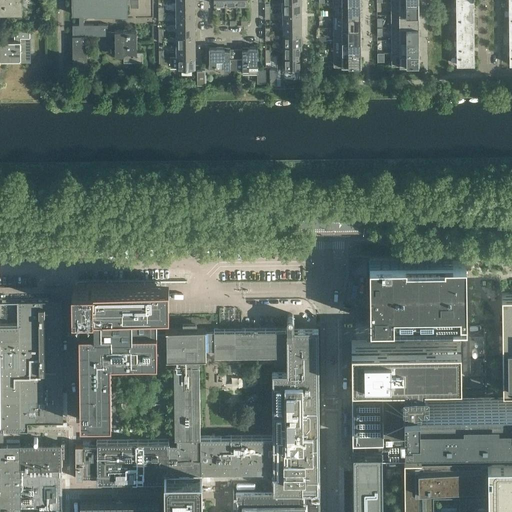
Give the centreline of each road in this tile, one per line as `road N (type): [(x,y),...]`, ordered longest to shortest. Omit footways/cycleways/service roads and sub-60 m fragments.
road 1 (secondary): [(0,226),(328,221)]
road 2 (secondary): [(327,208),(0,212)]
road 3 (unclassified): [(332,511),(328,221)]
road 4 (secondary): [(511,206),(327,208)]
road 5 (secondary): [(328,221),(511,223)]
